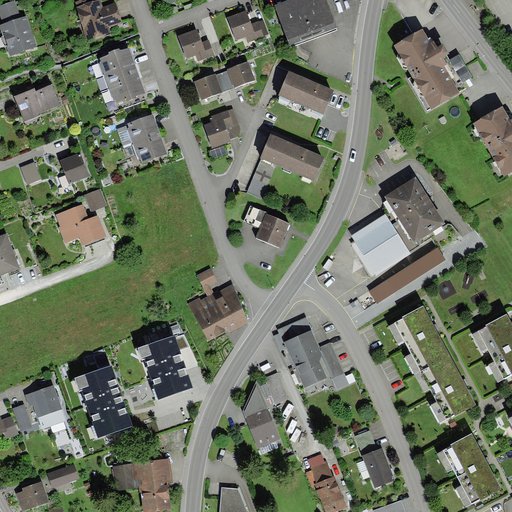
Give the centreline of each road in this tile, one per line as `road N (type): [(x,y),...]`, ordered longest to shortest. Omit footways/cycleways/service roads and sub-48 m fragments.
road 1 (residential): [(274,309),(250,291),(231,255),(149,29)]
road 2 (tertiary): [(297,278),(331,224),(353,165),(375,0)]
road 3 (residential): [(426,511),(358,349),(328,304),(297,278)]
road 4 (tertiary): [(193,511),(204,432),(274,309)]
